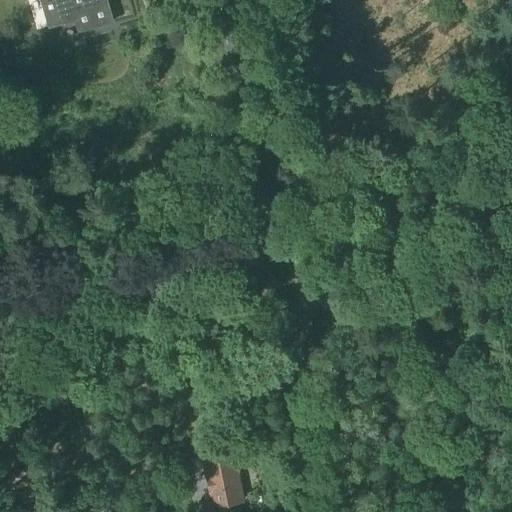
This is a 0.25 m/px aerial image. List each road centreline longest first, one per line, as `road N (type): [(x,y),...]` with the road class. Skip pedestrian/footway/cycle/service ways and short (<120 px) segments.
road 1 (secondary): [(319,511),(227,0)]
road 2 (track): [(0,285),(268,250)]
road 3 (track): [(268,250),(305,288),(511,332)]
